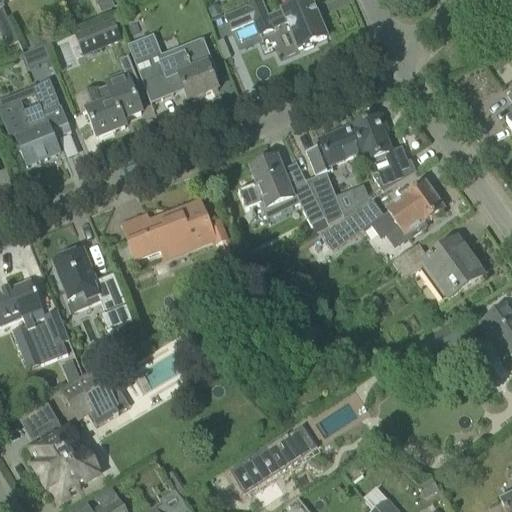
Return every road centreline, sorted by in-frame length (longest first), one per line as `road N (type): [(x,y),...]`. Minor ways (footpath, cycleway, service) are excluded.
road 1 (residential): [(0,232),(399,70)]
road 2 (residential): [(511,232),(399,70)]
